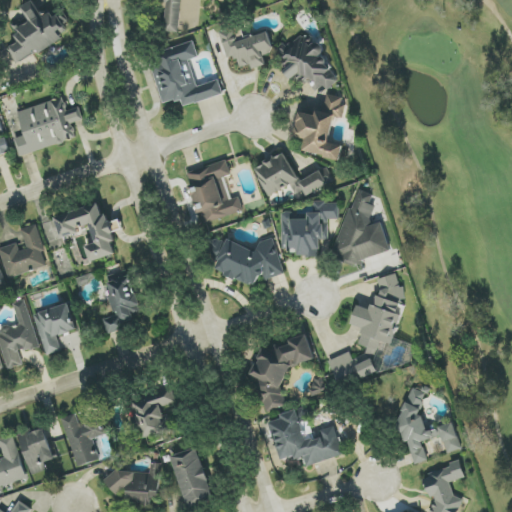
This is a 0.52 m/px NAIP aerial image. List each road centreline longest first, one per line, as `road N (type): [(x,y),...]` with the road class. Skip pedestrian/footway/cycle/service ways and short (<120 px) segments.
road 1 (residential): [(275,511),(126,71),(112,0)]
road 2 (residential): [(100,0),(100,67),(125,161),(244,511)]
road 3 (residential): [(321,297),(0,403)]
road 4 (residential): [(377,480),(285,511),(75,507)]
road 5 (residential): [(0,202),(255,118)]
